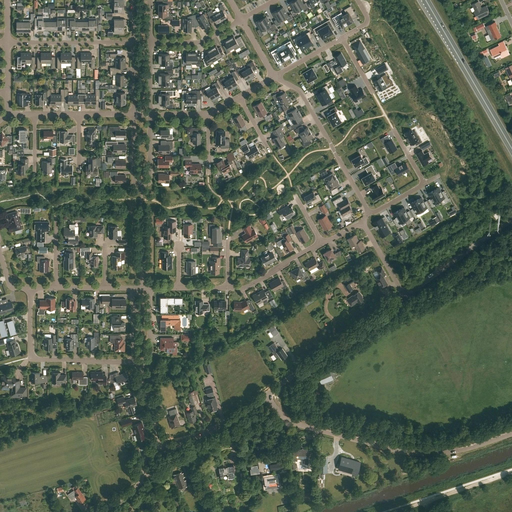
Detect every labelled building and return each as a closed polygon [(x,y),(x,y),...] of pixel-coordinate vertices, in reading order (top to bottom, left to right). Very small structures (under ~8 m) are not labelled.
[(299,9),(294,0),(289,3),(292,10),(290,11),(293,16),(296,15),(294,12),(299,9)] [(294,0),(299,9),(302,8),(304,10),(308,8),(305,2),(303,4),(300,0),(294,0)] [(317,2),(315,0),(308,0),(310,2),(308,4),(310,9),(315,6),(314,4),(317,2)] [(158,4),(158,10),(168,10),(168,7),(171,6),(171,4),(172,4),(172,1),(165,1),(165,4),(158,4)] [(486,5),(481,8),(478,1),(472,4),(475,11),(474,11),(478,19),(490,13),(486,5)] [(217,12),(221,21),(227,18),(222,11),(225,9),(222,4),(219,6),(220,8),(218,9),(219,11),(217,12)] [(114,5),(114,13),(123,13),(123,5),(114,5)] [(342,14),(347,24),(349,23),(350,24),(353,22),(353,21),(350,15),(354,13),(350,6),(344,10),(346,14),(343,16),(342,14)] [(283,7),(277,10),(284,21),(285,20),(287,19),(288,22),(293,19),(290,14),(287,15),(283,7)] [(165,19),(172,19),(172,15),(171,15),(171,14),(168,12),(168,10),(158,10),(158,16),(165,16),(165,19)] [(284,21),(277,10),(272,13),(276,19),(277,22),(278,22),(279,24),(281,23),(279,20),(282,19),(283,21),(284,21)] [(212,16),(216,24),(221,21),(217,12),(214,14),(212,12),(211,13),(209,11),(206,13),(209,18),(212,16)] [(193,15),(196,28),(196,27),(200,25),(201,25),(201,27),(204,27),(206,26),(207,25),(208,25),(206,20),(204,17),(202,15),(203,14),(200,16),(199,14),(193,15)] [(347,24),(342,14),(341,14),(342,14),(342,16),(339,18),(337,15),(332,18),(335,24),(339,22),(342,27),(343,28),(346,26),(345,25),(347,24)] [(184,26),(184,31),(185,31),(188,31),(189,30),(191,29),(190,27),(191,27),(196,27),(196,28),(193,15),(187,18),(187,19),(183,19),(184,19),(184,22),(183,22),(183,26),(184,26)] [(266,16),(261,19),(266,28),(267,30),(270,29),(271,31),(276,29),(273,23),(271,25),(266,16)] [(43,18),(35,18),(35,31),(43,31),(43,20),(43,18)] [(57,18),(57,20),(57,31),(65,31),(65,18),(57,18)] [(75,20),(75,18),(67,18),(67,31),(75,31),(75,20)] [(89,31),(97,31),(97,18),(94,18),(89,18),(89,20),(89,31)] [(266,28),(261,19),(256,22),(259,29),(257,30),(260,36),(263,35),(262,32),(266,29),(267,30),(266,28)] [(329,20),(321,24),(327,36),(333,32),(329,27),(332,25),(329,20)] [(488,26),(494,40),(501,37),(496,26),(497,26),(495,22),(488,26)] [(321,24),(313,29),(316,34),(319,33),(322,39),(327,36),(321,24)] [(114,25),(114,28),(113,28),(111,30),(111,31),(108,31),(108,35),(113,35),(113,33),(114,33),(123,33),(123,25),(114,25)] [(309,31),(301,36),(307,46),(312,43),(309,38),(312,36),(309,31)] [(301,35),(293,39),(296,44),(298,43),(302,49),(307,46),(301,36),(301,35)] [(229,39),(233,47),(238,45),(239,47),(244,45),(239,37),(235,39),(233,36),(229,39)] [(223,47),(227,53),(230,52),(229,50),(233,47),(229,39),(224,42),(226,46),(223,47)] [(286,47),(282,49),(287,58),(290,57),(290,58),(294,56),(290,49),(293,48),(290,41),(284,44),(286,47)] [(359,41),(352,45),(362,62),(367,59),(361,49),(363,48),(359,41)] [(211,49),(217,60),(225,55),(220,47),(217,49),(216,46),(211,49)] [(494,57),(500,54),(501,57),(509,53),(506,46),(501,48),(499,46),(490,50),(494,57)] [(287,58),(282,49),(278,51),(276,48),(270,52),(274,58),(278,56),(282,63),(286,61),(285,60),(287,58)] [(217,60),(211,49),(206,52),(208,54),(204,56),(205,58),(202,59),(206,66),(217,60)] [(158,59),(169,59),(169,56),(174,55),(174,50),(166,50),(166,54),(160,54),(160,55),(158,55),(158,59)] [(17,57),(17,68),(21,68),(21,63),(26,63),(26,53),(21,53),(21,57),(17,57)] [(26,53),(26,63),(31,63),(31,68),(35,68),(35,57),(31,57),(31,53),(26,53)] [(41,63),(46,63),(46,53),(41,53),(41,57),(37,57),(37,68),(41,68),(41,63)] [(51,63),(51,68),(55,68),(55,57),(51,57),(51,53),(46,53),(46,63),(51,63)] [(61,63),(66,63),(66,53),(61,53),(61,57),(57,57),(57,68),(61,68),(61,63)] [(71,68),(75,68),(75,57),(71,57),(71,53),(66,53),(66,63),(71,63),(71,68)] [(77,57),(77,68),(81,68),(81,63),(86,63),(86,53),(81,53),(81,57),(77,57)] [(86,53),(86,63),(91,63),(91,68),(95,68),(95,57),(91,57),(91,53),(86,53)] [(115,62),(125,62),(125,57),(121,57),(121,53),(110,53),(110,57),(115,57),(115,62)] [(183,58),(183,65),(186,65),(191,65),(191,53),(186,53),(186,58),(183,58)] [(191,53),(191,65),(191,64),(197,64),(197,66),(200,66),(200,56),(197,56),(197,53),(191,53)] [(334,57),(338,63),(333,66),(337,74),(343,71),(340,67),(347,63),(341,53),(334,57)] [(166,68),(173,68),(173,63),(169,62),(169,59),(158,59),(158,63),(160,63),(160,65),(166,65),(166,68)] [(244,66),(251,79),(254,77),(254,76),(255,75),(252,69),(256,67),(252,61),(247,64),(248,68),(246,69),(244,66)] [(110,71),(121,71),(121,68),(125,68),(125,62),(115,62),(115,67),(110,67),(110,71)] [(385,64),(376,69),(379,74),(388,69),(385,64)] [(247,80),(248,81),(251,79),(244,66),(244,67),(240,70),(239,68),(236,70),(240,76),(243,75),(246,80),(247,80)] [(312,68),(303,74),(306,79),(305,79),(307,82),(308,82),(308,83),(317,78),(312,68)] [(158,79),(169,79),(169,76),(173,76),(173,70),(166,70),(166,74),(159,74),(159,75),(158,75),(158,79)] [(115,80),(125,80),(125,74),(121,74),(121,71),(110,71),(110,75),(115,75),(115,80)] [(228,79),(234,89),(237,87),(237,86),(238,85),(235,79),(238,78),(234,71),(231,73),(233,76),(228,79)] [(386,74),(373,81),(376,86),(375,86),(377,89),(378,89),(379,91),(381,90),(387,86),(385,83),(389,80),(388,79),(386,74)] [(230,90),(231,91),(234,89),(228,79),(226,81),(224,78),(219,80),(222,86),(225,85),(228,90),(230,90)] [(166,85),(166,88),(173,88),(173,83),(169,82),(169,79),(158,79),(158,83),(159,83),(159,85),(166,85)] [(121,88),(121,85),(125,85),(125,80),(115,80),(115,85),(110,85),(110,88),(121,88)] [(211,89),(216,99),(220,97),(219,96),(221,95),(217,89),(220,88),(217,82),(212,85),(214,88),(211,89)] [(331,93),(327,85),(321,88),(323,91),(317,94),(320,99),(329,94),(331,93)] [(356,86),(350,89),(353,94),(352,95),(356,102),(366,96),(362,89),(359,91),(356,86)] [(50,101),(50,105),(56,105),(56,95),(51,95),(51,89),(47,89),(47,101),(50,101)] [(56,95),(56,105),(61,105),(61,101),(64,101),(64,89),(61,89),(61,95),(56,95)] [(64,89),(64,101),(68,101),(68,104),(73,104),(73,95),(68,95),(68,89),(64,89)] [(73,95),(73,104),(78,104),(78,101),(82,101),(82,89),(78,89),(78,95),(73,95)] [(82,89),(82,101),(85,100),(85,104),(90,104),(90,95),(85,95),(85,89),(82,89)] [(90,95),(90,104),(96,104),(96,100),(99,100),(99,89),(95,89),(95,95),(90,95)] [(213,99),(213,100),(216,99),(211,89),(206,92),(205,89),(202,90),(202,91),(205,96),(208,95),(211,100),(213,99)] [(158,99),(169,99),(169,96),(173,96),(175,96),(175,90),(166,90),(166,94),(159,94),(159,95),(158,95),(158,99)] [(187,105),(191,105),(191,91),(183,91),(183,97),(186,97),(186,104),(187,104),(187,105)] [(191,91),(191,105),(195,105),(195,104),(197,104),(197,97),(200,97),(200,91),(197,91),(191,91)] [(46,92),(40,92),(40,95),(36,95),(36,105),(43,105),(43,99),(46,99),(46,92)] [(277,99),(279,102),(288,97),(285,92),(280,95),(279,92),(272,96),(275,101),(277,99)] [(18,96),(17,97),(17,100),(18,100),(18,105),(27,105),(27,102),(31,102),(31,95),(27,95),(27,93),(18,93),(18,96)] [(329,94),(320,99),(323,104),(332,99),(329,94)] [(288,97),(279,102),(280,105),(278,106),(281,111),(287,107),(286,104),(290,102),(290,101),(291,101),(289,98),(288,98),(288,97)] [(166,108),(173,108),(173,103),(169,102),(169,99),(158,99),(158,103),(159,103),(159,105),(166,105),(166,108)] [(253,106),(259,117),(266,113),(261,102),(253,106)] [(332,122),(334,126),(342,121),(336,112),(337,111),(335,107),(330,110),(332,114),(328,116),(330,120),(332,122)] [(285,115),(287,120),(290,118),(300,113),(298,111),(297,111),(296,108),(292,110),(290,108),(284,111),(286,115),(285,115)] [(300,116),(301,116),(300,113),(290,118),(293,123),(287,126),(290,130),(300,124),(299,123),(301,122),(300,120),(302,119),(300,116)] [(245,124),(240,114),(233,118),(238,128),(239,127),(242,132),(247,129),(244,124),(245,124)] [(299,133),(301,137),(310,132),(308,127),(304,129),(302,126),(295,130),(297,134),(299,133)] [(109,134),(111,134),(111,137),(115,137),(115,139),(124,139),(124,137),(125,137),(125,130),(119,130),(119,127),(109,127),(109,134)] [(279,127),(272,131),(276,137),(272,139),(276,145),(277,144),(279,148),(285,144),(281,137),(284,135),(279,127)] [(166,128),(166,130),(164,130),(164,129),(159,129),(159,133),(160,133),(160,136),(166,136),(166,139),(172,139),(172,128),(166,128)] [(187,128),(187,135),(193,135),(193,143),(201,143),(201,132),(198,132),(198,128),(187,128)] [(89,132),(86,132),(86,135),(87,135),(87,143),(94,143),(94,132),(95,132),(95,129),(89,129),(89,132)] [(221,148),(229,148),(229,139),(224,139),(224,131),(222,131),(221,130),(220,130),(219,131),(216,131),(216,138),(215,138),(215,144),(221,144),(221,148)] [(412,130),(405,134),(407,137),(406,138),(408,141),(411,144),(415,142),(416,145),(422,142),(419,136),(416,138),(412,130)] [(52,138),(52,143),(56,143),(56,135),(53,135),(53,131),(44,131),(44,138),(52,138)] [(67,135),(67,131),(60,131),(60,142),(67,142),(67,141),(72,141),(72,135),(67,135)] [(302,142),(304,147),(312,143),(309,139),(313,137),(310,132),(301,137),(303,141),(302,142)] [(0,144),(1,146),(7,140),(9,142),(11,142),(11,136),(7,136),(6,137),(2,133),(0,134),(0,144)] [(384,137),(381,139),(384,144),(384,143),(390,153),(397,149),(391,139),(387,142),(384,137)] [(158,153),(169,153),(169,148),(172,148),(172,141),(165,141),(165,145),(158,145),(158,153)] [(125,152),(125,144),(113,144),(113,153),(125,152)] [(247,145),(241,148),(245,154),(247,153),(250,158),(259,152),(256,145),(249,149),(247,145)] [(422,150),(416,154),(418,158),(419,158),(421,160),(420,161),(423,166),(429,162),(428,160),(432,158),(428,152),(424,154),(422,150)] [(222,160),(216,163),(220,170),(222,169),(224,174),(227,172),(228,173),(230,171),(235,167),(231,159),(235,157),(232,151),(226,155),(229,160),(224,163),(222,160)] [(361,155),(352,160),(351,161),(353,164),(354,163),(355,166),(361,163),(363,166),(369,163),(366,157),(363,159),(361,155)] [(172,161),(172,156),(165,156),(165,159),(158,160),(158,167),(168,167),(168,161),(172,161)] [(118,157),(112,157),(107,157),(107,163),(115,163),(115,168),(125,168),(125,160),(118,160),(118,157)] [(28,167),(28,158),(22,159),(22,164),(18,164),(18,169),(16,169),(16,173),(25,173),(25,169),(26,169),(26,167),(28,167)] [(43,166),(43,172),(44,172),(44,173),(46,173),(46,172),(51,172),(51,164),(55,164),(55,158),(48,158),(48,161),(42,161),(42,166),(43,166)] [(86,174),(96,174),(96,166),(99,166),(99,158),(89,158),(89,163),(89,164),(89,166),(86,166),(86,174)] [(66,159),(61,159),(61,174),(72,174),(72,166),(66,166),(66,159)] [(185,167),(189,167),(190,168),(190,172),(193,172),(194,173),(196,173),(197,172),(200,172),(200,170),(201,169),(202,168),(201,167),(200,167),(200,164),(191,164),(191,160),(185,160),(185,167)] [(400,167),(396,169),(400,176),(410,170),(406,163),(402,165),(402,164),(399,166),(400,167)] [(369,174),(362,178),(366,184),(376,179),(374,175),(376,173),(373,167),(367,171),(369,174)] [(125,175),(117,175),(117,171),(110,171),(110,176),(115,176),(115,183),(125,183),(125,175)] [(322,176),(327,184),(336,179),(335,178),(336,178),(335,175),(334,175),(332,173),(328,175),(326,171),(320,174),(322,176)] [(158,182),(165,182),(169,182),(169,174),(163,174),(158,174),(158,182)] [(331,192),(332,195),(338,192),(335,187),(339,185),(336,179),(327,184),(331,192)] [(377,185),(371,188),(374,193),(371,194),(375,201),(385,195),(382,188),(380,189),(377,185)] [(434,191),(439,201),(444,198),(446,200),(449,199),(444,191),(441,192),(439,187),(433,190),(434,191)] [(439,201),(434,191),(428,194),(431,198),(428,200),(432,207),(435,205),(434,204),(439,201)] [(321,199),(318,194),(315,196),(313,192),(304,197),(307,203),(312,200),(314,203),(321,199)] [(339,206),(341,209),(349,205),(350,204),(347,199),(343,200),(341,196),(332,201),(336,207),(339,206)] [(416,201),(422,211),(427,208),(430,207),(427,200),(424,202),(422,198),(416,201)] [(422,211),(416,201),(416,200),(411,203),(413,208),(411,210),(415,218),(418,216),(417,214),(422,211)] [(319,207),(323,213),(327,210),(324,204),(319,207)] [(339,215),(342,221),(351,216),(349,212),(352,210),(349,205),(341,209),(339,210),(341,214),(339,215)] [(288,206),(278,211),(281,216),(284,215),(287,219),(291,217),(290,216),(294,213),(291,207),(289,209),(288,206)] [(399,210),(405,221),(410,218),(413,216),(409,210),(407,212),(404,207),(399,210)] [(405,221),(399,210),(393,214),(396,218),(393,219),(397,226),(400,224),(405,221)] [(11,224),(10,224),(8,224),(10,232),(21,229),(17,211),(7,214),(9,220),(11,219),(11,222),(12,222),(11,224)] [(323,228),(324,230),(331,225),(326,215),(318,220),(321,225),(321,226),(322,228),(323,228)] [(381,219),(373,223),(379,235),(387,230),(381,219)] [(176,231),(176,221),(168,221),(168,227),(163,227),(163,238),(172,238),(171,238),(171,231),(176,231)] [(35,222),(35,231),(37,231),(37,241),(44,241),(44,231),(49,231),(49,222),(35,222)] [(77,244),(77,236),(75,236),(75,230),(75,224),(69,224),(69,228),(64,228),(64,234),(65,234),(65,238),(69,238),(69,244),(77,244)] [(184,236),(192,236),(192,224),(184,224),(184,236)] [(89,236),(97,236),(97,233),(103,233),(103,226),(97,226),(97,225),(89,225),(89,236)] [(242,235),(246,242),(257,236),(253,229),(251,230),(249,225),(243,228),(246,233),(242,235)] [(117,238),(117,239),(118,240),(119,240),(119,244),(127,244),(127,239),(121,239),(121,235),(117,235),(117,226),(109,226),(109,238),(117,238)] [(296,233),(302,243),(309,239),(303,229),(296,233)] [(281,243),(286,252),(292,248),(288,241),(291,239),(288,234),(283,237),(285,241),(281,243)] [(364,248),(360,241),(359,242),(355,235),(347,239),(351,246),(354,245),(358,251),(364,248)] [(398,235),(394,237),(396,241),(392,243),(393,243),(395,247),(403,242),(398,235)] [(16,254),(17,255),(17,256),(20,255),(21,256),(24,255),(24,254),(28,253),(26,245),(15,248),(16,251),(15,252),(16,254)] [(334,254),(331,249),(323,253),(328,260),(335,256),(335,257),(342,254),(340,250),(334,254)] [(238,264),(238,266),(240,266),(240,268),(244,268),(244,266),(250,266),(250,258),(248,258),(248,250),(242,250),(242,258),(238,258),(238,261),(237,261),(237,264),(238,264)] [(90,265),(90,266),(98,266),(98,256),(92,256),(92,251),(86,251),(86,258),(90,258),(90,261),(88,262),(88,265),(90,265)] [(66,256),(65,256),(65,263),(64,263),(64,268),(72,268),(72,263),(73,263),(73,252),(66,252),(66,256)] [(121,259),(124,259),(124,252),(116,252),(116,256),(112,256),(112,261),(113,261),(113,267),(117,267),(117,268),(122,268),(122,264),(121,264),(121,259)] [(172,256),(168,256),(168,252),(160,252),(160,259),(162,259),(162,268),(166,268),(167,269),(169,269),(170,268),(172,268),(172,256)] [(272,252),(261,258),(265,265),(276,259),(272,252)] [(49,260),(44,260),(44,256),(37,256),(37,262),(40,262),(40,271),(48,271),(48,264),(49,264),(49,260)] [(208,266),(211,268),(211,273),(219,273),(219,267),(220,267),(220,257),(213,257),(213,261),(210,261),(210,265),(208,266)] [(305,263),(309,270),(317,266),(319,270),(325,266),(322,261),(318,264),(315,258),(305,263)] [(187,273),(195,273),(195,261),(187,261),(187,273)] [(383,276),(385,274),(381,267),(376,270),(379,276),(375,278),(380,287),(387,283),(383,276)] [(296,269),(290,272),(292,276),(293,276),(295,280),(301,277),(303,281),(309,278),(305,271),(302,273),(299,268),(296,269)] [(269,283),(273,291),(274,290),(281,286),(282,289),(287,286),(284,280),(281,282),(279,278),(269,283)] [(349,283),(352,281),(350,278),(342,283),(348,291),(352,288),(349,283)] [(263,289),(252,296),(257,304),(268,298),(268,299),(272,297),(270,294),(267,296),(263,289)] [(358,304),(364,300),(361,297),(362,296),(358,291),(352,295),(346,299),(350,306),(357,301),(358,304)] [(166,297),(165,297),(164,298),(159,298),(159,303),(160,303),(160,311),(167,311),(167,307),(166,307),(166,303),(182,303),(182,298),(167,298),(167,297),(166,297)] [(38,311),(44,311),(44,308),(46,308),(46,309),(55,309),(55,298),(46,298),(46,300),(40,300),(40,308),(38,308),(38,311)] [(72,298),(66,298),(66,301),(62,301),(62,307),(64,307),(66,307),(70,307),(70,311),(75,311),(75,300),(72,300),(72,298)] [(82,305),(85,305),(85,307),(93,307),(93,311),(98,311),(98,305),(95,305),(95,298),(85,298),(85,299),(82,299),(82,305)] [(112,308),(125,308),(125,299),(112,299),(112,308)] [(0,314),(3,313),(13,310),(11,302),(3,304),(2,300),(0,300),(0,314)] [(240,302),(234,302),(234,310),(243,310),(249,307),(251,311),(254,309),(251,303),(248,305),(245,300),(241,302),(240,302)] [(195,313),(203,313),(203,310),(209,310),(209,304),(203,304),(203,301),(195,301),(195,313)] [(214,309),(225,309),(225,301),(221,301),(219,301),(214,301),(214,309)] [(162,320),(162,321),(160,321),(160,330),(166,330),(166,324),(175,324),(175,329),(180,329),(180,319),(178,319),(178,315),(166,315),(166,319),(162,319),(162,320)] [(13,323),(14,322),(12,316),(2,319),(3,321),(0,321),(0,329),(2,336),(7,334),(7,332),(10,331),(10,334),(16,333),(13,323)] [(114,323),(114,331),(118,331),(118,330),(125,330),(125,323),(120,323),(120,317),(111,317),(111,323),(114,323)] [(89,347),(92,349),(93,347),(94,347),(94,341),(98,341),(98,333),(94,333),(94,337),(87,337),(87,347),(89,347)] [(73,334),(73,338),(66,338),(66,349),(74,349),(74,341),(77,341),(77,334),(73,334)] [(44,342),(42,344),(44,346),(44,349),(52,349),(52,342),(55,342),(55,335),(51,335),(51,338),(44,338),(44,342)] [(118,351),(121,351),(124,351),(124,346),(123,345),(122,345),(122,338),(117,338),(117,335),(110,335),(110,343),(115,343),(115,351),(118,351)] [(173,338),(160,338),(160,350),(166,350),(166,352),(175,352),(175,346),(176,346),(176,342),(173,342),(173,338)] [(15,339),(6,341),(10,355),(20,352),(18,345),(16,345),(15,339)] [(284,352),(282,348),(279,350),(274,342),(268,347),(276,358),(279,356),(282,359),(287,355),(284,352)] [(332,379),(327,366),(315,371),(317,374),(321,384),(332,379)] [(39,372),(32,372),(32,382),(46,382),(46,376),(39,376),(39,372)] [(52,383),(56,383),(56,384),(60,384),(60,382),(66,382),(66,375),(60,375),(60,372),(52,372),(52,383)] [(72,372),(72,379),(79,379),(79,384),(87,384),(87,377),(83,377),(83,372),(72,372)] [(91,372),(91,380),(98,380),(98,384),(106,384),(106,376),(102,376),(102,372),(91,372)] [(113,374),(113,375),(110,375),(110,382),(113,382),(117,381),(118,385),(129,381),(127,377),(126,373),(119,375),(118,372),(113,374)] [(9,387),(12,387),(12,390),(11,390),(11,397),(20,397),(20,396),(27,396),(27,390),(26,390),(26,388),(20,388),(20,380),(15,380),(15,377),(8,377),(2,377),(2,389),(9,389),(9,387)] [(206,399),(209,411),(217,409),(215,403),(216,402),(215,397),(214,397),(213,394),(212,387),(205,389),(207,395),(208,395),(209,398),(206,399)] [(194,390),(187,393),(191,404),(198,402),(194,390)] [(126,408),(127,408),(129,413),(136,411),(135,405),(137,405),(134,397),(125,400),(124,397),(117,399),(119,405),(125,403),(126,408)] [(190,407),(192,411),(186,413),(189,422),(196,420),(194,414),(197,413),(194,406),(190,407)] [(168,411),(170,416),(168,417),(170,423),(172,428),(177,427),(176,426),(179,425),(176,415),(178,414),(176,408),(168,411)] [(120,421),(122,427),(132,424),(130,418),(120,421)] [(145,438),(143,430),(144,429),(142,422),(132,425),(137,440),(145,438)] [(304,457),(304,463),(308,463),(309,450),(298,449),(298,446),(293,446),(293,449),(293,460),(297,460),(298,456),(303,457),(304,457)] [(341,458),(339,466),(349,469),(350,468),(352,469),(351,473),(357,474),(360,462),(355,461),(354,461),(341,458)] [(255,472),(259,472),(257,462),(253,463),(250,463),(251,473),(255,472)] [(319,463),(319,472),(327,472),(327,463),(319,463)] [(223,476),(223,473),(227,473),(228,478),(233,477),(232,471),(231,471),(230,470),(232,470),(231,465),(227,466),(223,467),(223,466),(219,467),(219,471),(220,471),(220,477),(223,476)] [(181,472),(174,474),(175,477),(174,477),(175,480),(176,480),(179,489),(188,486),(185,480),(184,480),(183,477),(185,477),(183,472),(181,473),(181,472)] [(277,475),(264,477),(266,489),(270,488),(270,486),(274,486),(274,488),(279,487),(277,475)] [(71,499),(75,497),(79,503),(85,499),(78,488),(76,485),(72,487),(74,490),(68,494),(71,499)] [(18,499),(19,503),(20,507),(21,507),(27,505),(27,504),(25,497),(18,499)]
